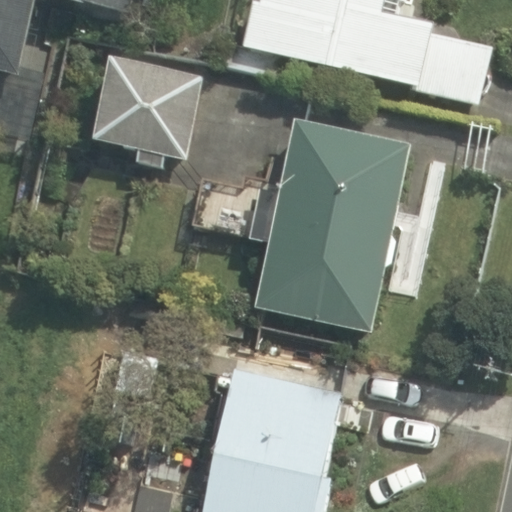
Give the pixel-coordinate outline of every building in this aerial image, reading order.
[(0,0),(0,72),(38,80),(51,0),(59,0),(141,15),(143,0),(0,0)] [(248,0),(237,42),(478,104),(497,33),(405,9),(407,0),(248,0)] [(206,79),(110,58),(91,143),(188,164),(206,79)] [(412,147),(293,122),(252,312),(372,337),(412,147)] [(340,397),(233,373),(201,511),(324,511),(332,482),(321,480),(340,397)] [(28,469),(22,468),(11,511),(56,511),(70,454),(33,445),(28,469)]
